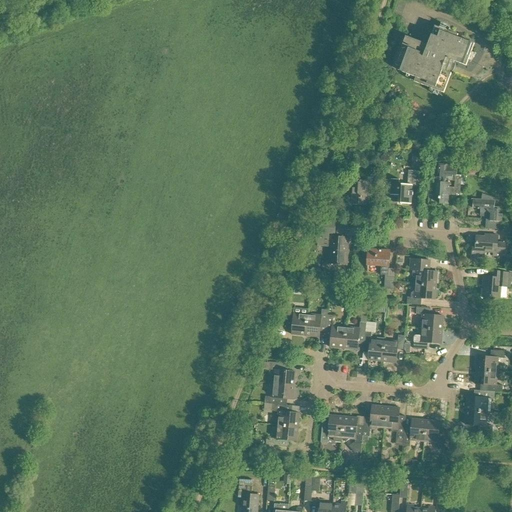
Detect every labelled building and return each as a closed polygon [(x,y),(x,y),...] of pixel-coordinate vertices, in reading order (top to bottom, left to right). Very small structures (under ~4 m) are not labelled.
[(458,35),(449,31),(449,29),(441,24),(440,28),(435,26),(428,45),(406,36),(400,51),(395,65),(404,68),(402,72),(416,77),(414,82),(444,93),(451,73),(445,71),(447,68),(450,60),(466,66),(468,59),(474,44),(457,37),(458,35)] [(413,146),(412,162),(420,162),(421,146),(413,146)] [(456,175),(456,167),(446,167),(446,164),(437,164),(436,178),(435,196),(440,196),(439,204),(448,205),(449,196),(453,196),(454,190),(460,191),(461,176),(456,175)] [(419,184),(420,171),(408,170),(407,185),(399,184),(400,180),(391,179),(390,195),(401,196),(400,204),(411,205),(412,184),(419,184)] [(380,190),(381,177),(373,176),(373,178),(368,177),(368,181),(350,180),(349,188),(353,189),(351,205),(366,206),(367,198),(369,198),(369,195),(367,195),(367,188),(372,188),(372,190),(380,190)] [(494,208),(495,201),(473,200),(472,209),(480,209),(480,215),(488,216),(487,230),(500,231),(501,223),(502,223),(502,215),(499,215),(499,208),(494,208)] [(336,222),(336,234),(347,234),(348,222),(336,222)] [(347,265),(348,238),(335,237),(336,224),(322,223),(321,238),(330,238),(328,264),(347,265)] [(484,255),(484,252),(493,253),(493,256),(505,257),(506,244),(497,243),(498,236),(489,236),(489,238),(476,237),(476,247),(474,247),(472,248),(472,255),(473,257),(481,257),(484,255)] [(395,276),(388,275),(390,251),(368,250),(367,265),(381,266),(381,275),(385,275),(384,289),(387,289),(387,294),(394,294),(395,276)] [(411,258),(410,263),(410,270),(413,271),(412,277),(415,277),(414,285),(436,286),(438,272),(429,272),(430,259),(411,258)] [(500,298),(506,298),(507,287),(509,288),(511,274),(503,273),(503,272),(493,271),(492,278),(483,277),(483,284),(484,284),(483,297),(500,298)] [(411,293),(411,298),(407,297),(407,304),(421,306),(421,299),(435,300),(436,286),(414,285),(414,291),(411,293)] [(305,336),(307,314),(308,310),(288,308),(287,322),(293,323),(291,335),(305,336)] [(422,315),(421,329),(442,330),(444,317),(430,316),(430,309),(416,308),(416,314),(422,315)] [(307,314),(305,336),(319,338),(320,324),(326,324),(327,316),(328,310),(321,310),(321,316),(307,314)] [(327,316),(326,324),(326,333),(332,334),(330,348),(344,349),(346,327),(332,326),(333,316),(327,316)] [(368,361),(382,362),(384,338),(377,338),(377,340),(371,339),(371,333),(374,333),(375,324),(371,323),(371,318),(366,318),(366,323),(365,332),(365,337),(364,345),(363,352),(369,353),(368,361)] [(365,332),(366,323),(360,322),(359,328),(346,327),(344,349),(357,351),(358,345),(364,345),(365,337),(365,332)] [(442,330),(421,329),(419,342),(414,342),(413,349),(427,350),(427,343),(441,344),(442,330)] [(384,338),(382,362),(395,364),(397,350),(403,350),(404,336),(398,336),(397,342),(384,340),(384,338)] [(476,356),(475,370),(497,372),(498,358),(504,358),(505,351),(491,351),(490,357),(476,356)] [(273,384),(294,386),(296,372),(282,371),(283,364),(269,363),(268,370),(274,370),(273,384)] [(475,370),(475,384),(480,384),(480,391),(481,391),(488,392),(495,392),(502,392),(502,385),(496,385),(497,372),(475,370)] [(294,386),(273,384),(271,397),(265,397),(265,403),(279,405),(279,398),(293,400),(294,386)] [(466,397),(465,411),(487,412),(488,399),(494,399),(495,392),(488,392),(481,391),(480,391),(474,391),(473,397),(466,397)] [(278,412),(277,426),(298,428),(300,414),(286,413),(286,405),(279,405),(265,403),(264,411),(278,412)] [(363,426),(362,443),(367,443),(368,437),(369,437),(369,436),(370,427),(384,429),(386,407),(372,406),(371,414),(364,413),(363,426)] [(386,407),(384,429),(391,429),(391,432),(397,432),(396,446),(403,446),(403,437),(404,433),(404,426),(405,423),(405,417),(398,416),(399,408),(386,407)] [(465,411),(465,424),(478,425),(478,432),(492,433),(492,426),(486,426),(487,412),(465,411)] [(322,423),(321,443),(328,443),(328,438),(333,438),(333,440),(336,442),(341,443),(341,439),(343,417),(330,416),(329,424),(322,423)] [(343,417),(341,439),(344,440),(346,443),(349,440),(355,441),(355,443),(353,443),(349,447),(355,454),(357,453),(361,453),(362,443),(363,426),(356,425),(357,418),(343,417)] [(403,437),(403,446),(409,447),(410,441),(424,442),(426,420),(412,419),(411,426),(404,426),(404,433),(403,437)] [(426,420),(424,442),(437,444),(437,449),(444,450),(445,436),(438,436),(439,422),(426,420)] [(298,428),(277,426),(275,439),(269,439),(268,445),(282,447),(283,440),(297,441),(298,428)] [(285,473),(283,483),(290,483),(292,474),(285,473)] [(312,488),(313,477),(306,477),(305,487),(312,488)] [(313,477),(312,488),(312,491),(319,492),(320,478),(313,477)] [(257,511),(259,496),(251,495),(252,480),(239,479),(238,494),(242,495),(240,511),(257,511)] [(356,495),(356,492),(357,481),(350,480),(349,494),(356,495)] [(401,484),(400,496),(399,499),(407,499),(408,485),(401,484)] [(311,502),(312,491),(312,488),(305,487),(304,501),(311,502)] [(444,502),(445,488),(437,488),(435,501),(444,502)] [(398,511),(399,499),(400,496),(393,495),(391,511),(398,511)] [(332,511),(333,504),(325,503),(325,501),(319,500),(318,511),(332,511)] [(341,505),(333,504),(332,511),(346,511),(347,503),(341,502),(341,505)] [(275,503),(275,506),(274,511),(288,511),(288,510),(289,504),(275,503)]
